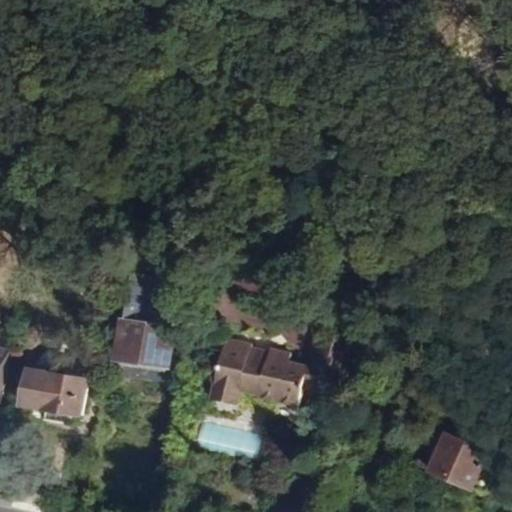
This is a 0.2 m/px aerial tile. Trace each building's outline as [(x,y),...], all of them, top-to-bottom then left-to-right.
[(165,174),(167,159),(142,154),(140,168),(143,170),(162,173),(165,174)] [(156,206),(162,173),(143,170),(137,203),(156,206)] [(170,362),(175,325),(165,323),(145,321),(146,308),(148,298),(142,297),(143,289),(149,290),(168,275),(127,270),(116,354),(170,362)] [(165,323),(167,311),(146,308),(145,321),(165,323)] [(316,375),(320,359),(315,358),(320,332),(313,331),(306,363),(301,387),(318,391),(320,376),(316,375)] [(346,382),(355,340),(320,332),(315,358),(320,359),(316,375),(320,376),(346,382)] [(301,387),(306,363),(287,360),(290,351),(268,347),(267,350),(249,345),(250,341),(224,336),(211,396),(239,402),(242,389),(258,393),(259,396),(298,404),(301,387)] [(474,384),(444,341),(431,351),(460,395),(474,384)] [(81,413),(86,377),(27,368),(21,403),(81,413)] [(430,468),(445,431),(432,424),(414,461),(430,468)] [(474,487),(490,450),(445,431),(430,468),(474,487)]
